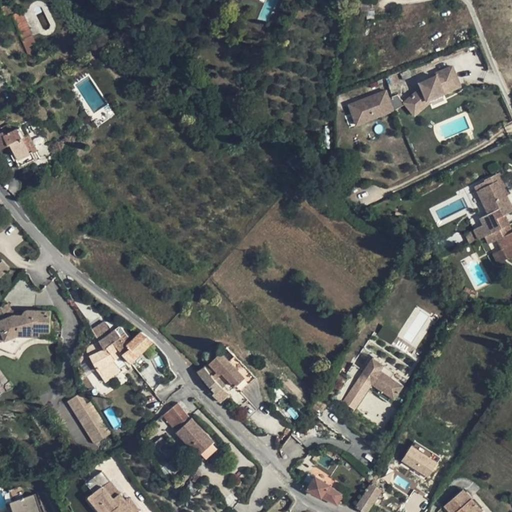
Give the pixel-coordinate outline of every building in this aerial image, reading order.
[(12,3),(1,7),(5,18),(12,16),(17,14),(12,3)] [(17,14),(12,16),(21,40),(32,36),(22,12),(17,14)] [(39,53),(32,36),(21,40),(27,58),(39,53)] [(428,101),(428,100),(429,100),(443,94),(461,86),(453,66),(435,74),(436,76),(420,83),(422,87),(404,103),(413,114),(428,101)] [(386,90),(350,104),(358,125),(394,112),(389,99),(386,90)] [(443,94),(429,100),(430,102),(444,96),(443,94)] [(389,99),(394,112),(404,103),(398,95),(389,99)] [(428,101),(413,114),(415,115),(429,103),(428,101)] [(0,133),(0,148),(7,146),(11,144),(14,151),(11,153),(14,158),(15,157),(19,164),(35,156),(33,152),(32,151),(30,152),(22,138),(25,137),(24,135),(20,127),(5,135),(3,132),(0,133)] [(28,133),(24,135),(25,137),(22,138),(30,152),(32,151),(33,152),(37,150),(28,133)] [(499,172),(495,174),(498,180),(505,195),(507,194),(510,193),(499,172)] [(487,185),(498,180),(495,174),(484,180),(487,185)] [(482,188),(477,191),(489,215),(493,223),(490,225),(494,232),(505,227),(506,227),(510,225),(505,214),(511,211),(511,205),(507,194),(505,195),(498,180),(487,185),(486,186),(482,188)] [(493,223),(489,215),(480,219),(483,226),(474,231),(478,240),(494,232),(490,225),(493,223)] [(483,226),(480,219),(470,224),(474,231),(483,226)] [(511,231),(509,233),(506,227),(505,227),(494,232),(497,239),(501,237),(505,246),(509,244),(510,246),(506,248),(503,249),(508,258),(511,255),(511,231)] [(478,240),(474,231),(465,236),(469,244),(478,240)] [(501,237),(497,239),(502,249),(503,248),(503,249),(506,248),(505,246),(501,237)] [(492,254),(497,263),(508,258),(503,249),(503,248),(502,249),(492,254)] [(0,276),(9,268),(2,261),(0,262),(0,276)] [(0,316),(12,312),(12,310),(9,303),(0,307),(0,316)] [(39,338),(39,331),(50,331),(50,311),(29,310),(27,310),(26,311),(25,312),(24,312),(23,315),(14,315),(0,320),(0,347),(15,355),(18,350),(21,346),(25,343),(29,340),(34,339),(37,338),(39,338)] [(104,322),(92,329),(99,341),(111,333),(104,322)] [(111,333),(99,341),(104,348),(107,347),(121,335),(120,335),(124,332),(119,326),(111,333)] [(149,337),(141,331),(127,343),(137,356),(153,340),(149,337)] [(89,355),(98,370),(105,382),(120,370),(114,361),(121,357),(123,360),(126,357),(131,362),(137,356),(127,343),(121,335),(107,347),(104,348),(89,355)] [(104,348),(99,341),(89,347),(88,348),(87,349),(88,350),(89,355),(104,348)] [(230,380),(236,386),(246,377),(230,361),(235,355),(227,347),(212,360),(209,362),(197,372),(215,392),(212,394),(220,402),(229,393),(223,387),(230,380)] [(256,377),(235,355),(230,361),(246,377),(236,386),(241,392),(256,377)] [(123,360),(121,357),(114,361),(120,370),(127,365),(123,360)] [(372,359),(357,381),(368,388),(371,384),(393,398),(402,385),(379,371),(382,366),(372,359)] [(390,403),(393,398),(371,384),(368,388),(390,403)] [(112,432),(92,400),(86,403),(79,393),(68,401),(94,444),(112,432)] [(319,414),(328,403),(318,394),(308,405),(319,414)] [(178,402),(164,414),(175,427),(189,415),(178,402)] [(178,431),(201,455),(202,454),(213,444),(214,443),(192,418),(178,431)] [(213,444),(202,454),(207,459),(218,450),(213,444)] [(428,479),(438,463),(411,445),(401,461),(428,479)] [(178,446),(170,453),(174,457),(166,463),(163,459),(158,464),(162,467),(160,468),(168,478),(172,474),(176,479),(186,470),(183,466),(189,461),(187,457),(178,446)] [(90,477),(97,488),(114,477),(107,467),(90,477)] [(329,485),(316,476),(308,489),(313,493),(321,497),(337,504),(342,494),(329,485)] [(97,488),(91,491),(103,511),(140,511),(137,511),(134,511),(127,499),(114,477),(97,488)] [(237,484),(232,479),(227,484),(232,489),(237,484)] [(367,511),(382,490),(371,482),(355,506),(364,511),(367,511)] [(483,511),(463,489),(444,505),(450,511),(483,511)] [(5,503),(8,511),(41,511),(35,493),(5,503)] [(131,497),(127,499),(134,511),(137,511),(140,511),(131,497)] [(414,510),(412,511),(425,511),(427,509),(416,502),(412,509),(414,510)]
